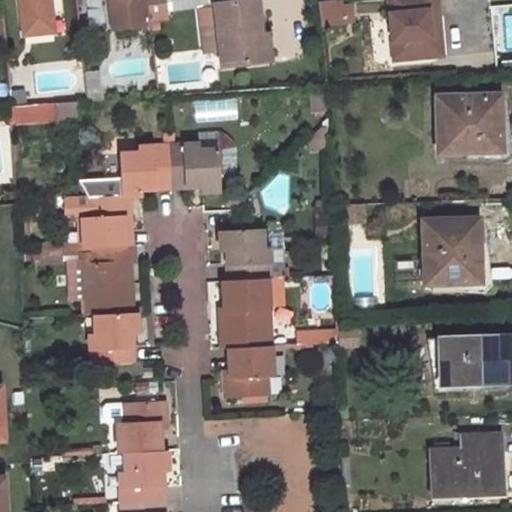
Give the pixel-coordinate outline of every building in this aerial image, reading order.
[(19,0),(21,14),(27,18),(47,16),(51,10),(49,0),(19,0)] [(112,0),(115,27),(151,22),(148,0),(112,0)] [(260,60),(257,34),(261,34),(257,0),(239,0),(215,3),(221,65),(260,60)] [(314,0),(317,19),(340,17),(338,0),(314,0)] [(377,0),(384,61),(422,57),(418,18),(428,17),(426,0),(377,0)] [(53,30),(51,10),(47,16),(27,18),(21,14),(23,33),(53,30)] [(432,57),(428,17),(418,18),(422,57),(432,57)] [(261,34),(257,34),(260,60),(271,58),(268,33),(261,34)] [(320,93),(311,93),(312,112),(322,112),(320,93)] [(499,94),(438,96),(440,152),(501,150),(499,94)] [(78,100),(57,102),(60,121),(79,120),(78,100)] [(57,102),(38,103),(49,122),(60,121),(57,102)] [(320,130),(315,135),(316,148),(329,147),(328,129),(320,130)] [(198,142),(169,144),(171,185),(201,183),(201,190),(222,189),(220,147),(199,148),(198,142)] [(139,150),(119,151),(121,194),(131,193),(142,193),(142,187),(171,185),(169,144),(139,145),(139,150)] [(127,244),(125,214),(132,214),(131,193),(121,194),(88,196),(89,216),(83,217),(84,246),(90,246),(127,244)] [(343,203),(344,223),(364,221),(363,202),(343,203)] [(331,204),(323,204),(324,230),(332,230),(331,204)] [(479,219),(424,220),(425,282),(481,281),(479,219)] [(262,228),(220,230),(221,251),(225,251),(227,280),(267,278),(271,278),(269,247),(263,247),(262,228)] [(91,262),(85,262),(87,287),(88,313),(94,313),(132,311),(130,262),(135,262),(134,243),(127,244),(90,246),(91,262)] [(85,262),(77,263),(80,287),(87,287),(85,262)] [(227,280),(223,280),(225,330),(220,331),(221,348),(229,347),(258,346),(258,330),(269,329),(268,306),(267,278),(227,280)] [(132,311),(94,313),(96,334),(90,334),(91,363),(133,361),(131,332),(137,332),(136,311),(132,311)] [(511,335),(439,337),(440,384),(511,382),(511,335)] [(258,346),(229,347),(230,377),(225,377),(225,397),(240,397),(267,396),(265,376),(272,375),(271,351),(271,346),(258,346)] [(164,399),(123,402),(124,421),(117,421),(119,452),(125,452),(162,450),(159,419),(166,419),(164,399)] [(494,492),(493,479),(501,479),(499,432),(460,434),(461,447),(430,448),(432,495),(494,492)] [(162,450),(125,452),(127,471),(120,471),(121,501),(164,499),(163,471),(168,470),(167,450),(162,450)] [(501,479),(493,479),(494,492),(502,491),(501,479)] [(164,511),(164,499),(121,501),(121,511),(164,511)]
